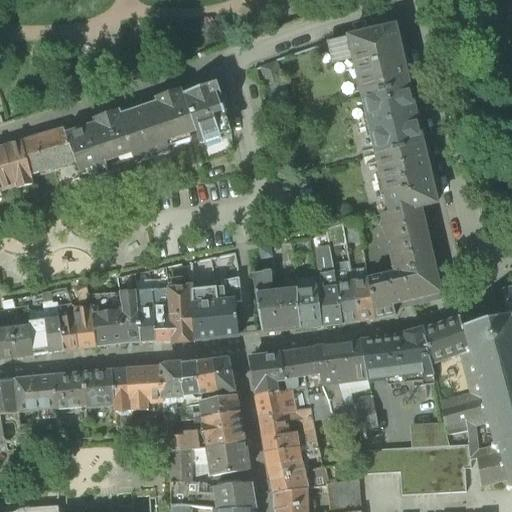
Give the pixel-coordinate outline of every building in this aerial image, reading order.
[(395,28),(348,39),(353,60),(363,98),(409,88),(395,28)] [(332,64),(353,60),(348,39),(336,42),(328,43),(332,64)] [(260,71),(267,94),(283,89),(276,66),(260,71)] [(185,100),(218,89),(217,85),(184,97),(185,100)] [(363,98),(377,157),(423,146),(409,88),(363,98)] [(218,89),(185,100),(196,133),(200,146),(205,144),(206,148),(222,142),(220,135),(230,131),(225,115),(227,114),(218,89)] [(167,143),(196,133),(185,100),(184,97),(121,118),(138,165),(171,154),(167,143)] [(137,165),(138,165),(121,118),(67,136),(76,163),(82,177),(96,172),(98,179),(109,175),(105,164),(132,155),(137,165)] [(31,177),(76,163),(67,136),(64,131),(23,144),(31,177)] [(34,186),(31,177),(23,144),(6,149),(17,188),(18,191),(34,186)] [(437,205),(423,146),(377,157),(391,215),(418,209),(422,208),(422,209),(437,205)] [(0,193),(17,188),(6,149),(0,150),(0,193)] [(64,184),(68,195),(86,189),(82,178),(64,184)] [(440,288),(425,221),(421,222),(418,209),(391,215),(381,217),(395,275),(369,281),(375,322),(390,318),(396,317),(394,307),(435,297),(440,288)] [(358,223),(343,227),(346,246),(346,249),(362,246),(358,224),(358,223)] [(330,249),(346,246),(343,227),(327,231),(328,236),(329,244),(330,248),(330,249)] [(318,250),(321,275),(334,273),(333,267),(330,249),(330,248),(318,250)] [(334,273),(337,287),(352,284),(349,264),(333,267),(334,273)] [(337,287),(334,273),(321,275),(322,283),(325,285),(329,285),(330,290),(338,290),(337,287)] [(263,335),(301,331),(298,305),(297,290),(287,291),(272,293),(272,275),(264,276),(264,275),(253,277),(263,335)] [(242,303),(239,280),(216,284),(192,289),(192,292),(217,289),(219,304),(234,302),(235,303),(235,304),(242,303)] [(369,281),(352,284),(359,324),(375,322),(369,281)] [(359,324),(352,284),(337,287),(338,290),(343,327),(359,324)] [(76,291),(84,310),(93,309),(90,297),(87,287),(76,291)] [(191,288),(169,291),(171,309),(173,343),(196,342),(193,306),(192,292),(192,289),(192,288),(191,288)] [(317,288),(297,290),(298,305),(301,331),(322,329),(318,292),(317,288)] [(217,289),(192,292),(193,306),(204,305),(219,304),(217,289)] [(343,327),(338,290),(330,290),(318,292),(322,329),(343,327)] [(153,292),(154,309),(171,309),(169,291),(153,292)] [(153,292),(137,293),(139,310),(139,311),(154,309),(153,292)] [(120,295),(123,311),(139,310),(137,293),(120,295)] [(93,309),(94,315),(123,311),(120,295),(90,297),(93,309)] [(219,304),(204,305),(193,306),(196,342),(239,338),(236,309),(235,304),(235,303),(234,302),(219,304)] [(45,314),(46,323),(59,321),(58,310),(57,305),(53,306),(52,304),(45,306),(45,314)] [(72,307),(58,310),(59,321),(65,353),(80,351),(74,312),(72,307)] [(94,315),(93,309),(84,310),(74,312),(80,351),(98,349),(94,315)] [(154,309),(139,311),(141,344),(141,345),(157,344),(154,309)] [(173,343),(171,309),(154,309),(157,344),(173,343)] [(139,311),(139,310),(123,311),(127,345),(141,344),(139,311)] [(127,345),(123,311),(94,315),(98,349),(127,345)] [(29,316),(30,325),(41,324),(42,324),(40,315),(29,316)] [(511,326),(510,318),(463,330),(470,355),(479,392),(489,427),(492,440),(496,453),(499,452),(501,458),(503,465),(499,466),(500,469),(504,468),(508,480),(510,487),(507,490),(509,492),(511,490),(511,489),(511,326)] [(489,427),(479,392),(470,355),(463,330),(460,319),(422,332),(432,367),(453,361),(455,367),(462,365),(470,395),(440,403),(441,408),(444,425),(445,428),(447,437),(467,433),(468,433),(469,444),(479,442),(477,430),(489,427)] [(59,321),(46,323),(51,355),(65,353),(59,321)] [(46,356),(51,355),(46,323),(42,324),(41,324),(42,335),(43,335),(46,356)] [(42,335),(41,324),(30,325),(31,329),(32,337),(42,335)] [(31,329),(0,333),(0,352),(1,362),(35,358),(32,337),(31,329)] [(392,340),(377,342),(377,357),(381,382),(434,375),(432,367),(422,332),(407,337),(406,337),(407,339),(392,340)] [(32,337),(35,358),(46,356),(43,335),(42,335),(32,337)] [(367,344),(361,344),(368,381),(368,383),(381,382),(377,357),(377,342),(367,344)] [(337,386),(368,381),(361,344),(317,350),(322,376),(320,376),(322,388),(327,396),(332,404),(343,400),(337,386)] [(281,355),(286,384),(296,382),(320,376),(322,376),(317,350),(315,350),(281,355)] [(257,398),(279,395),(277,385),(286,384),(281,355),(254,358),(251,363),(257,398)] [(218,394),(220,403),(237,400),(229,363),(227,361),(214,363),(218,394)] [(202,395),(218,394),(214,363),(198,364),(202,395)] [(186,397),(202,395),(198,364),(183,366),(186,397)] [(185,398),(186,397),(183,366),(162,369),(163,401),(185,398)] [(163,405),(163,401),(162,369),(127,371),(130,407),(132,407),(132,413),(149,412),(148,406),(163,405)] [(129,407),(130,407),(127,371),(113,373),(115,408),(129,407)] [(87,411),(115,408),(113,373),(84,375),(87,409),(87,411)] [(56,411),(87,409),(84,375),(54,378),(56,411)] [(320,376),(296,382),(298,393),(305,392),(308,401),(327,396),(322,388),(320,376)] [(28,413),(56,411),(54,378),(16,382),(20,414),(28,413)] [(370,391),(368,383),(368,381),(337,386),(343,400),(345,410),(354,408),(351,396),(370,391)] [(20,415),(20,414),(16,382),(0,384),(0,415),(20,415)] [(294,393),(298,393),(296,382),(286,384),(287,394),(294,393)] [(310,412),(308,401),(305,392),(298,393),(294,393),(296,407),(297,414),(310,412)] [(293,414),(297,414),(296,407),(294,393),(287,394),(279,395),(257,398),(261,419),(293,414)] [(332,404),(327,396),(308,401),(310,412),(313,421),(336,415),(332,404)] [(338,414),(342,439),(378,429),(373,399),(355,402),(356,408),(354,408),(345,410),(346,413),(338,414)] [(203,419),(239,413),(237,400),(220,403),(201,406),(203,419)] [(332,404),(336,415),(338,414),(346,413),(345,410),(343,400),(332,404)] [(293,414),(300,423),(302,434),(316,432),(313,421),(310,412),(297,414),(293,414)] [(203,419),(205,431),(207,448),(245,443),(239,413),(203,419)] [(265,440),(291,436),(289,425),(300,423),(293,414),(261,419),(265,440)] [(411,449),(418,449),(416,430),(445,428),(444,425),(411,427),(411,449)] [(447,437),(445,428),(416,430),(418,449),(449,447),(447,437)] [(191,450),(207,448),(205,431),(197,432),(175,435),(175,438),(165,440),(166,454),(170,453),(191,450)] [(302,434),(296,435),(298,449),(319,445),(316,432),(302,434)] [(268,454),(298,449),(296,435),(291,436),(265,440),(268,454)] [(471,462),(477,461),(477,460),(501,458),(499,452),(496,453),(492,440),(479,442),(469,444),(468,444),(469,447),(471,462)] [(245,443),(207,448),(209,464),(211,476),(214,477),(249,471),(245,443)] [(319,445),(298,449),(300,462),(302,461),(322,458),(319,445)] [(436,473),(437,485),(466,483),(466,471),(470,471),(472,471),(471,462),(469,447),(394,451),(395,475),(401,474),(436,473)] [(191,465),(209,464),(207,448),(191,450),(191,465)] [(270,467),(300,462),(298,449),(268,454),(270,467)] [(199,481),(192,483),(191,465),(191,450),(170,453),(171,488),(171,497),(171,507),(172,507),(192,508),(213,509),(217,509),(214,491),(199,491),(199,481)] [(359,477),(395,475),(394,451),(358,453),(359,477)] [(322,458),(302,461),(303,475),(325,470),(322,458)] [(503,465),(501,458),(477,460),(477,461),(481,487),(508,480),(504,468),(500,469),(499,466),(503,465)] [(273,481),(303,475),(302,461),(300,462),(270,467),(273,481)] [(325,470),(303,475),(304,490),(328,486),(329,486),(325,470)] [(402,497),(438,496),(437,485),(436,473),(401,474),(402,497)] [(276,495),(304,490),(303,475),(273,481),(276,495)] [(328,486),(330,499),(361,495),(359,482),(329,486),(328,486)] [(467,494),(466,483),(437,485),(438,496),(467,494)] [(214,491),(217,509),(254,511),(251,485),(214,490),(214,491)] [(306,511),(304,490),(276,495),(275,511),(306,511)] [(361,511),(361,495),(330,499),(331,511),(361,511)]
